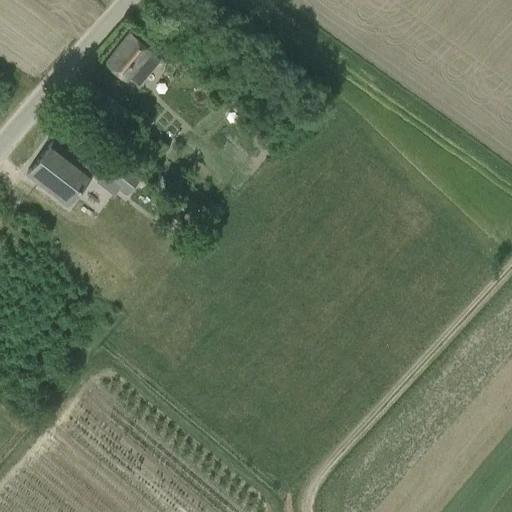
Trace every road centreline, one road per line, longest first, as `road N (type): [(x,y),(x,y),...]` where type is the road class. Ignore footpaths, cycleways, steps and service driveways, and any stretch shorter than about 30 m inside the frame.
road 1 (track): [(314,511),(310,487),(511,269)]
road 2 (unclassified): [(0,146),(126,0)]
